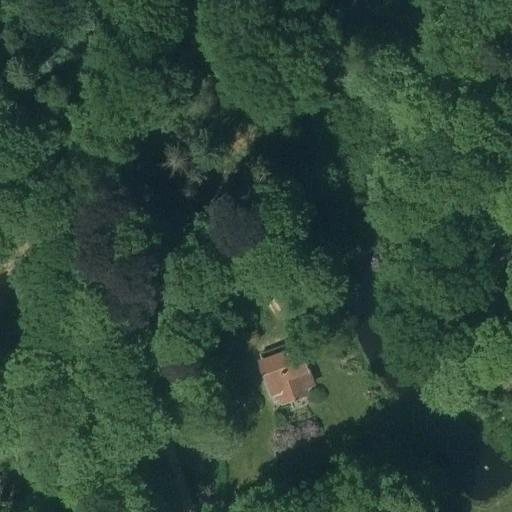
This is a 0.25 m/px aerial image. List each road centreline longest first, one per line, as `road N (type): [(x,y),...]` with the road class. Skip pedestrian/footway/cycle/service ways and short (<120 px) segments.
road 1 (track): [(191,511),(92,230),(0,100)]
road 2 (track): [(136,358),(0,354)]
